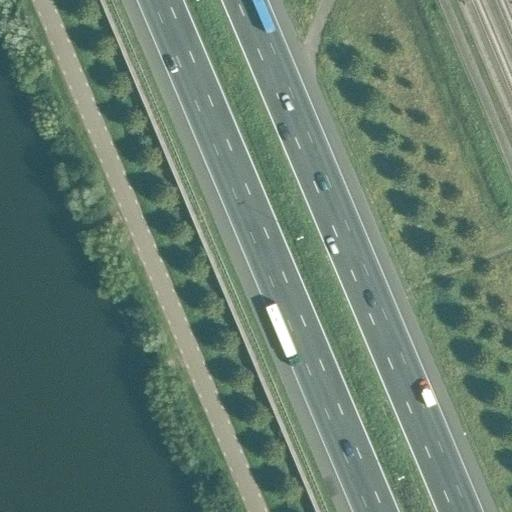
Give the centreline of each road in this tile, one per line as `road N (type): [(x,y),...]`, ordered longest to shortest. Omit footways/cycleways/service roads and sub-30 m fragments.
road 1 (motorway): [(159,0),(374,511)]
road 2 (unclassified): [(255,511),(41,0)]
road 3 (motorway): [(460,511),(246,0)]
